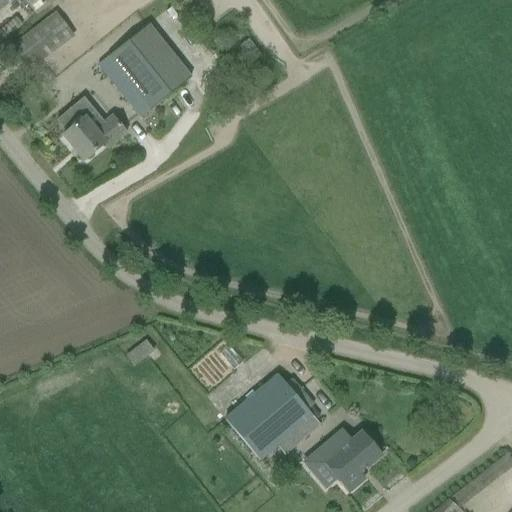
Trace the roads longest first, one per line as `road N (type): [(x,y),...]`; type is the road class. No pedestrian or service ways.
road 1 (unclassified): [(511,394),(200,316),(134,285),(0,137)]
road 2 (unclassified): [(390,511),(511,418)]
